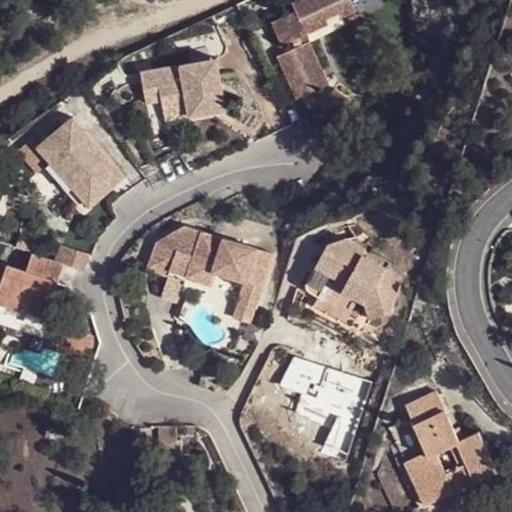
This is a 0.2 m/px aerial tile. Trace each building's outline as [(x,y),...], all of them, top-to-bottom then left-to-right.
[(301,100),(334,86),(314,43),(306,47),(302,39),(310,35),(308,30),(330,20),(326,14),(340,8),(344,14),(347,19),(360,13),(354,0),(303,0),(296,3),(300,13),(276,23),(286,47),(296,42),(299,49),(282,56),(301,100)] [(340,8),(326,14),(330,20),(344,14),(340,8)] [(330,20),(308,30),(310,35),(332,26),(330,20)] [(314,43),(310,35),(302,39),(306,47),(314,43)] [(211,79),(142,112),(155,140),(170,133),(174,143),(197,132),(201,141),(233,125),(211,79)] [(338,89),(319,113),(336,126),(355,102),(338,89)] [(78,116),(42,145),(93,207),(117,187),(107,177),(120,167),(78,116)] [(197,132),(174,143),(178,152),(201,141),(197,132)] [(120,167),(107,177),(117,187),(129,178),(120,167)] [(159,242),(150,270),(191,277),(190,284),(216,286),(221,273),(249,283),(243,306),(256,310),(259,312),(277,255),(188,226),(159,242)] [(87,256),(20,230),(14,246),(31,252),(63,264),(81,272),(87,256)] [(330,246),(323,259),(338,267),(333,276),(348,284),(345,292),(367,304),(373,321),(395,313),(405,281),(366,258),(369,253),(346,240),(330,246)] [(0,301),(42,318),(63,264),(31,252),(24,271),(0,261),(0,301)] [(338,267),(323,259),(318,267),(333,276),(338,267)] [(256,310),(243,306),(238,322),(251,325),(256,310)] [(263,328),(251,325),(249,336),(260,339),(263,328)] [(60,327),(54,348),(83,356),(89,335),(60,327)] [(437,392),(405,406),(410,418),(426,453),(412,459),(424,486),(428,494),(453,482),(456,487),(497,470),(479,430),(459,439),(437,392)] [(415,507),(428,494),(424,486),(412,459),(404,463),(397,466),(414,506),(415,507)] [(428,494),(415,507),(456,487),(453,482),(428,494)]
